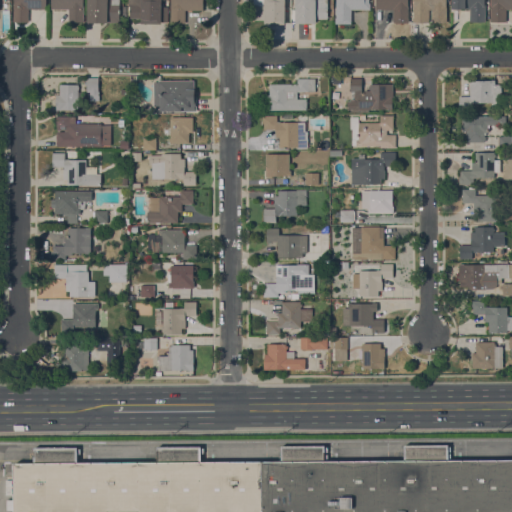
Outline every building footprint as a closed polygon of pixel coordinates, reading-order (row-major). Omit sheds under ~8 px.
[(46,0),(46,9),(28,9),(28,22),(13,22),(13,0),(46,0)] [(83,0),(83,22),(68,22),(68,10),(50,9),(50,0),(83,0)] [(87,23),(87,0),(119,0),(119,23),(87,23)] [(161,0),(161,24),(141,24),(141,18),(129,18),(130,4),(137,5),(137,0),(161,0)] [(203,0),(203,10),(185,10),(185,23),(170,23),(170,0),(203,0)] [(264,24),(264,21),(253,20),(253,0),(285,0),(285,25),(264,24)] [(295,0),(328,0),(328,12),(327,19),(316,19),(316,23),(295,23),(295,0)] [(351,9),(351,24),(335,24),(335,0),(368,0),(368,3),(370,3),(370,9),(351,9)] [(393,23),(393,10),(376,10),(376,0),(408,0),(408,23),(393,23)] [(412,23),(412,18),(413,18),(413,6),(414,6),(414,0),(446,0),(446,7),(446,23),(412,23)] [(469,22),(469,9),(452,9),(452,0),(485,0),(485,5),(485,22),(469,22)] [(511,0),(511,9),(505,9),(505,22),(490,22),(490,18),(491,17),(490,6),(491,6),(491,0),(511,0)] [(98,91),(99,91),(99,101),(89,101),(89,91),(86,91),(86,77),(98,77),(98,91)] [(393,98),(392,98),(392,110),(387,110),(387,109),(370,109),(370,110),(345,110),(345,107),(347,107),(347,100),(350,100),(350,99),(354,99),(354,91),(350,91),(350,78),(362,78),(362,92),(364,92),(364,90),(369,90),(369,89),(368,89),(368,86),(369,86),(369,84),(393,84),(393,98)] [(265,95),(269,95),(269,84),(296,84),(296,79),(315,79),(315,92),(297,92),(297,99),(306,99),(306,110),(265,110),(265,95)] [(193,80),(193,89),(195,89),(195,97),(196,97),(196,111),(160,111),(160,106),(153,106),(153,82),(158,82),(158,80),(193,80)] [(491,80),(494,80),(494,84),(501,84),(501,106),(492,106),(492,103),(471,103),(471,110),(458,110),(458,96),(469,96),(469,81),(491,80)] [(77,111),(55,110),(56,95),(59,95),(59,84),(78,85),(77,111)] [(297,149),(297,147),(279,148),(279,137),(275,137),(275,129),(263,129),(263,124),(262,124),(262,116),(276,115),(277,122),(280,122),(304,122),(305,131),(307,131),(307,149),(297,149)] [(380,148),(380,145),(356,146),(356,145),(352,145),(352,129),(350,129),(350,117),(358,117),(358,123),(380,122),(380,115),(393,115),(393,130),(386,130),(386,134),(395,134),(395,148),(380,148)] [(101,123),(101,125),(110,125),(110,145),(101,145),(101,147),(56,146),(56,123),(55,123),(55,116),(76,116),(76,123),(101,123)] [(505,125),(503,125),(503,126),(500,126),(500,125),(497,125),(497,126),(495,126),(495,125),(494,125),(494,130),(489,130),(489,125),(487,125),(487,128),(488,128),(488,131),(487,131),(487,133),(484,133),(484,137),(485,137),(485,140),(484,140),(484,142),(466,142),(466,131),(461,131),(461,116),(505,116),(505,125)] [(169,143),(170,117),(193,117),(192,132),(189,132),(189,143),(169,143)] [(503,136),(503,134),(508,134),(508,136),(511,136),(511,149),(498,149),(498,136),(503,136)] [(156,138),(156,150),(142,150),(142,138),(156,138)] [(362,184),(362,182),(357,182),(357,187),(350,187),(350,181),(355,181),(355,170),(351,170),(351,159),(359,159),(359,155),(364,155),(364,159),(378,159),(378,158),(379,158),(379,152),(395,152),(395,166),(384,166),(384,170),(385,170),(385,179),(381,179),(381,184),(362,184)] [(473,178),(473,184),(459,185),(458,171),(472,170),(471,163),(475,162),(475,160),(474,160),(474,155),(475,155),(475,153),(493,152),(494,154),(495,154),(495,157),(494,157),(494,160),(499,160),(500,172),(494,172),(494,177),(473,178)] [(64,153),(64,160),(86,160),(86,167),(96,167),(96,174),(101,174),(101,185),(67,185),(67,179),(63,179),(63,170),(64,170),(64,166),(52,166),(52,153),(64,153)] [(161,155),(161,153),(180,153),(180,159),(184,159),(184,172),(195,171),(195,185),(183,185),(183,179),(162,179),(162,171),(154,172),(154,164),(149,164),(148,155),(161,155)] [(265,154),(289,154),(289,171),(290,171),(290,176),(287,176),(265,176),(265,154)] [(305,184),(305,172),(318,173),(318,184),(305,184)] [(462,189),(475,189),(475,195),(495,195),(494,221),(478,221),(478,211),(473,211),(473,203),(462,203),(462,189)] [(193,190),(193,204),(181,204),(181,212),(177,212),(177,222),(147,223),(147,211),(150,211),(150,197),(164,197),(164,196),(180,196),(180,190),(193,190)] [(280,216),(275,216),(275,223),(263,223),(263,209),(275,209),(275,205),(274,205),(274,196),(278,196),(278,190),(296,190),(306,190),(306,206),(297,206),(297,216),(280,216)] [(368,213),(367,208),(361,208),(361,191),(370,191),(370,190),(392,190),(392,206),(393,206),(393,213),(368,213)] [(91,191),(91,201),(85,201),(84,210),(80,209),(80,214),(77,214),(77,223),(67,223),(67,216),(62,216),(63,214),(54,214),(54,207),(51,207),(51,199),(55,199),(55,191),(91,191)] [(107,210),(107,222),(94,222),(94,210),(107,210)] [(340,222),(340,210),(353,210),(353,214),(354,214),(354,216),(353,216),(353,222),(340,222)] [(84,228),(84,225),(87,225),(87,229),(91,229),(91,253),(72,253),(71,255),(65,255),(65,260),(50,259),(50,253),(52,253),(52,246),(64,246),(64,243),(51,243),(51,228),(64,228),(64,237),(65,237),(65,228),(84,228)] [(476,252),(472,252),(472,259),(459,259),(459,245),(471,245),(471,241),(470,241),(470,232),(474,232),(474,227),(493,226),(493,228),(494,228),(494,231),(493,231),(493,252),(476,252)] [(352,259),(352,227),(361,227),(379,227),(379,238),(383,238),(383,245),(395,245),(395,259),(352,259)] [(278,228),(278,235),(307,235),(307,253),(302,253),(302,258),(298,258),(298,257),(277,257),(277,242),(266,242),(266,228),(268,228),(278,228)] [(154,229),(184,229),(184,245),(196,245),(196,259),(184,259),(184,260),(176,260),(176,262),(170,262),(170,257),(176,257),(176,252),(162,252),(162,243),(154,243),(154,229)] [(308,290),(281,290),(281,291),(277,291),(277,297),(263,297),(263,289),(264,289),(264,283),(276,283),(276,275),(279,275),(279,265),(297,265),(297,264),(307,264),(307,263),(314,263),(314,265),(312,265),(312,275),(308,275),(308,290)] [(66,265),(66,264),(86,264),(86,271),(88,271),(88,281),(94,282),(94,297),(69,296),(69,291),(65,291),(65,278),(54,278),(54,264),(66,265)] [(126,264),(126,282),(109,281),(109,272),(104,272),(104,266),(109,266),(109,264),(126,264)] [(359,296),(359,294),(358,294),(358,291),(359,291),(359,289),(352,289),(352,273),(359,273),(359,271),(377,271),(377,270),(381,270),(381,264),(393,264),(393,278),(381,278),(381,281),(382,281),(382,291),(378,291),(378,296),(359,296)] [(509,274),(510,275),(510,276),(509,278),(508,278),(501,278),(497,282),(497,284),(496,286),(495,287),(493,288),(492,289),(485,289),(468,289),(468,287),(459,287),(459,281),(456,281),(456,273),(459,273),(459,264),(508,264),(508,273),(509,274)] [(170,272),(169,272),(169,268),(170,268),(170,265),(193,265),(193,281),(193,288),(167,288),(167,274),(170,274),(170,272)] [(511,295),(502,295),(502,283),(511,283),(511,295)] [(154,285),(154,297),(141,297),(141,285),(154,285)] [(488,333),(488,322),(484,322),(484,314),(472,314),(472,308),(471,308),(471,301),(486,301),(486,307),(489,307),(506,307),(506,317),(511,317),(511,330),(507,330),(507,333),(488,333)] [(163,309),(184,309),(184,302),(197,302),(197,316),(186,316),(186,329),(182,329),(182,335),(178,335),(178,334),(172,334),(172,335),(170,335),(170,334),(169,334),(169,335),(167,335),(167,334),(163,334),(163,332),(162,332),(162,329),(163,329),(163,309)] [(300,304),(301,304),(301,307),(300,307),(300,309),(308,309),(308,305),(313,305),(313,309),(312,309),(312,321),(300,321),(300,328),(279,328),(279,334),(266,334),(266,320),(278,320),(278,313),(281,313),(281,302),(300,302),(300,304)] [(98,304),(98,309),(95,309),(95,327),(74,326),(74,333),(61,333),(61,320),(73,320),(73,311),(72,311),(72,303),(98,304)] [(371,333),(371,326),(344,326),(344,308),(348,308),(348,303),(350,303),(373,303),(373,306),(375,306),(375,310),(373,310),(373,319),(384,319),(384,333),(371,333)] [(156,349),(143,349),(144,337),(157,338),(156,349)] [(300,349),(300,348),(299,348),(299,339),(300,339),(300,337),(327,337),(327,349),(300,349)] [(347,349),(347,361),(335,361),(335,349),(334,349),(334,345),(330,345),(330,338),(334,338),(334,337),(347,337),(347,349)] [(111,338),(111,350),(97,350),(97,338),(111,338)] [(471,353),(476,353),(475,342),(494,342),(494,344),(495,344),(495,346),(502,346),(502,368),(472,368),(471,353)] [(380,349),(384,349),(384,369),(362,369),(362,348),(360,348),(360,345),(362,345),(362,343),(380,343),(380,349)] [(159,370),(159,361),(157,361),(157,356),(167,356),(167,352),(168,352),(168,346),(171,346),(171,344),(189,345),(189,350),(193,350),(193,370),(159,370)] [(286,344),(286,346),(287,346),(287,351),(294,351),(294,358),(305,358),(305,370),(285,369),(269,369),(269,370),(264,370),(264,369),(261,369),(261,366),(264,366),(264,354),(267,354),(267,344),(286,344)] [(88,345),(88,371),(61,371),(61,355),(65,355),(65,345),(88,345)] [(89,350),(101,350),(101,361),(89,361),(89,350)] [(14,511),(14,463),(34,463),(34,448),(77,447),(77,463),(157,462),(157,446),(200,446),(200,462),(281,461),(281,446),(325,445),(325,462),(404,461),(404,445),(448,445),(448,461),(511,460),(511,511),(14,511)]
